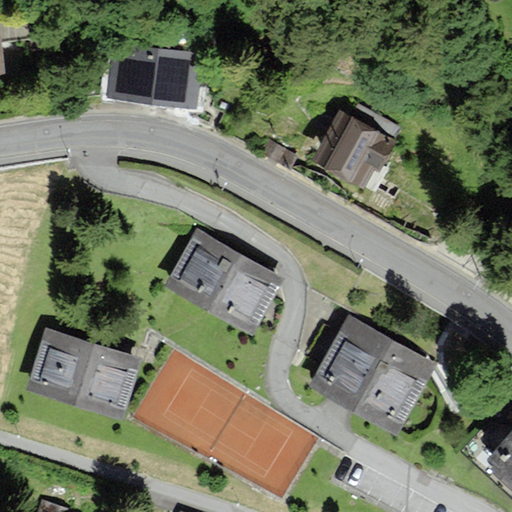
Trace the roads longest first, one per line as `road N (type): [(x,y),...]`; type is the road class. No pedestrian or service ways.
road 1 (secondary): [(0,142),(111,130),(205,152),(438,282),(511,333)]
road 2 (residential): [(239,511),(0,436)]
